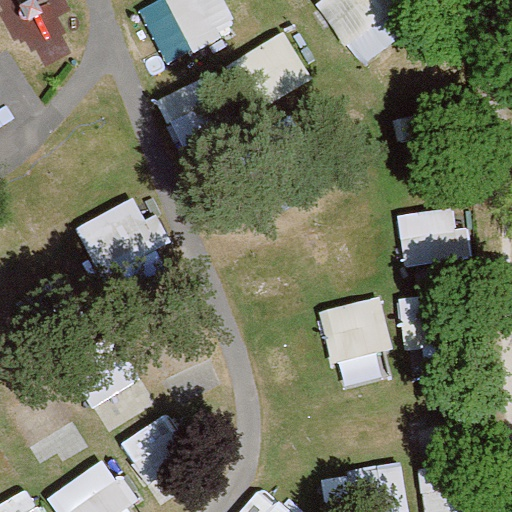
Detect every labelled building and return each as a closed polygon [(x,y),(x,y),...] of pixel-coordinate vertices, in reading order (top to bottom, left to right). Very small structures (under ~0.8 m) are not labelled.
[(229,0),(155,0),(144,7),(173,59),(241,20),(229,0)] [(375,0),(322,0),(346,35),(382,11),(375,0)] [(160,100),(191,151),(317,76),(287,25),(160,100)] [(144,189),(83,216),(112,283),(173,256),(144,189)] [(473,264),(471,205),(404,207),(406,266),(473,264)] [(345,209),(294,234),(313,273),(364,248),(345,209)] [(327,303),(341,381),(395,371),(380,293),(327,303)] [(38,443),(70,423),(44,382),(12,402),(38,443)] [(106,452),(50,492),(64,511),(112,511),(137,494),(106,452)] [(0,511),(46,511),(30,484),(0,501),(0,511)] [(242,511),(298,511),(299,511),(262,484),(242,511)]
